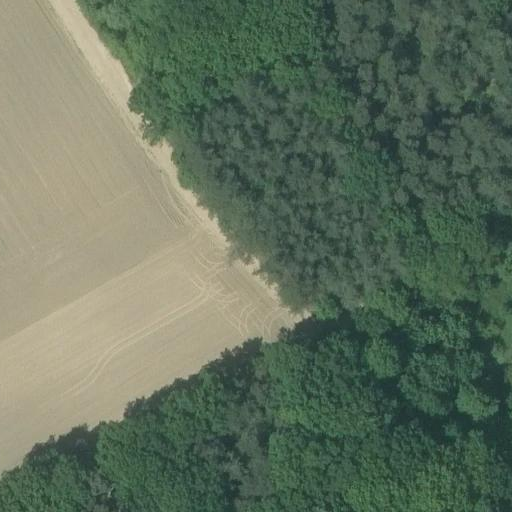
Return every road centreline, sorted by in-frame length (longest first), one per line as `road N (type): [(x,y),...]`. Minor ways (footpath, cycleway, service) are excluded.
road 1 (track): [(62,0),(206,210),(316,334)]
road 2 (track): [(17,511),(316,334)]
road 3 (track): [(496,511),(316,334)]
road 4 (track): [(316,334),(349,322),(511,205)]
road 5 (track): [(283,353),(290,511)]
